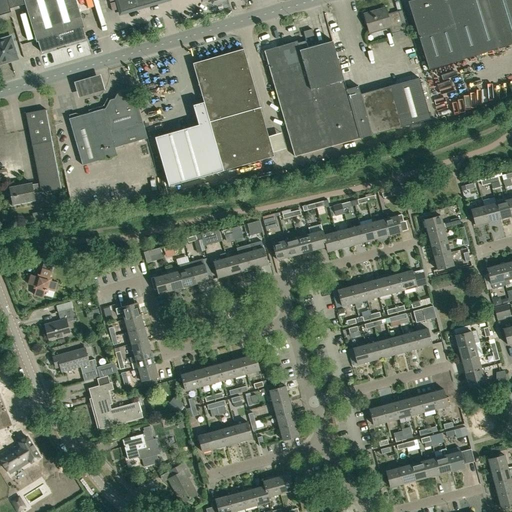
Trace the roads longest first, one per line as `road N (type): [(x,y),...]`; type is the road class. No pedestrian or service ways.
road 1 (unclassified): [(0,94),(313,0)]
road 2 (tertiary): [(133,511),(94,478),(42,398),(0,292)]
road 3 (residential): [(101,292),(146,279),(167,353),(289,321)]
road 4 (residential): [(289,321),(284,296),(295,276),(412,244)]
road 5 (residential): [(311,404),(449,366)]
